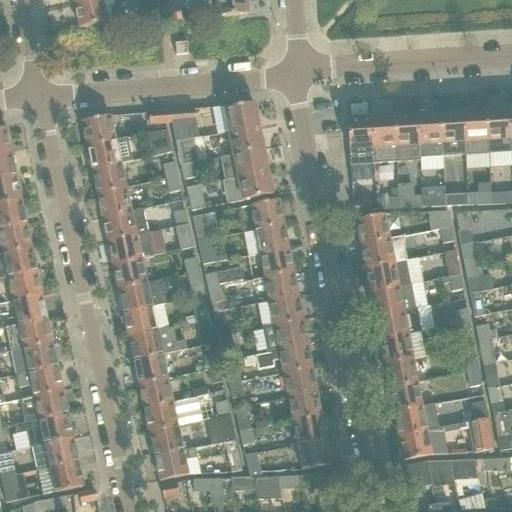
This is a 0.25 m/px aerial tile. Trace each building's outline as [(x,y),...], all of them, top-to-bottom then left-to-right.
[(102,0),(88,0),(74,3),(79,28),(107,22),(102,0)] [(245,0),(215,0),(217,17),(247,15),(245,0)] [(181,7),(164,8),(165,21),(181,20),(181,7)] [(159,21),(158,8),(143,9),(144,22),(159,21)] [(187,43),(175,44),(176,53),(176,56),(187,55),(187,54),(187,43)] [(224,110),(228,134),(258,128),(253,105),(224,110)] [(171,123),(175,143),(193,140),(198,139),(195,121),(194,109),(186,110),(170,111),(171,123)] [(505,111),(483,112),(485,142),(486,154),(509,152),(507,141),(505,111)] [(148,113),(148,114),(149,125),(165,124),(164,112),(148,113)] [(483,112),(460,113),(462,143),(463,156),(486,155),(486,154),(485,142),(483,112)] [(460,113),(438,115),(441,158),(463,156),(462,143),(460,113)] [(438,115),(415,116),(418,159),(419,159),(441,158),(438,115)] [(415,116),(393,118),(395,148),(396,163),(419,161),(419,159),(418,159),(415,116)] [(82,123),(87,148),(115,141),(110,117),(82,123)] [(372,149),(395,148),(393,118),(370,119),(372,149)] [(370,119),(347,121),(349,151),(350,167),(373,165),(372,149),(370,119)] [(0,154),(10,153),(5,130),(6,129),(6,128),(0,129),(0,154)] [(228,134),(233,156),(262,150),(258,128),(228,134)] [(167,131),(156,133),(160,156),(172,153),(167,131)] [(115,141),(87,148),(92,171),(121,165),(132,163),(127,139),(115,141)] [(193,140),(175,143),(180,166),(192,164),(197,163),(193,140)] [(220,159),(224,181),(267,173),(262,150),(233,156),(220,159)] [(0,154),(0,179),(15,177),(10,153),(0,154)] [(174,163),(161,166),(165,180),(177,178),(174,163)] [(192,164),(180,166),(183,181),(195,178),(192,164)] [(92,171),(97,195),(126,189),(121,165),(92,171)] [(267,173),(224,181),(229,204),(271,196),(267,173)] [(0,204),(20,200),(15,177),(0,179),(0,204)] [(177,178),(165,180),(168,194),(180,192),(177,178)] [(200,186),(185,189),(190,212),(205,209),(200,186)] [(390,196),(384,197),(384,211),(398,210),(398,199),(397,188),(390,189),(390,196)] [(444,188),(421,189),(422,209),(445,208),(444,196),(444,188)] [(97,195),(102,219),(131,213),(126,189),(97,195)] [(507,193),(490,194),(490,205),(507,205),(507,203),(507,193)] [(490,194),(466,195),(467,207),(490,205),(490,194)] [(466,195),(444,196),(445,208),(467,207),(466,195)] [(0,204),(0,229),(26,224),(20,200),(0,204)] [(352,204),(355,215),(370,212),(367,200),(352,204)] [(250,206),(255,231),(283,225),(278,201),(250,206)] [(171,213),(174,228),(188,225),(184,210),(171,213)] [(108,243),(146,235),(141,211),(131,213),(102,219),(108,243)] [(448,212),(427,214),(430,232),(438,230),(450,228),(451,227),(448,212)] [(465,213),(454,215),(460,246),(471,244),(465,213)] [(204,215),(191,218),(197,242),(209,240),(204,215)] [(356,221),(360,246),(389,240),(384,215),(356,221)] [(0,229),(0,244),(2,254),(31,248),(26,224),(0,229)] [(188,225),(174,228),(177,244),(191,241),(188,225)] [(255,231),(259,255),(288,249),(283,225),(255,231)] [(450,228),(438,230),(441,245),(453,243),(450,228)] [(146,235),(108,243),(113,267),(141,261),(166,255),(160,232),(146,235)] [(209,240),(197,242),(202,266),(215,263),(209,240)] [(360,246),(365,270),(394,264),(389,240),(360,246)] [(460,246),(459,247),(464,271),(476,269),(472,244),(471,244),(460,246)] [(0,279),(7,278),(36,272),(31,248),(2,254),(0,254),(0,279)] [(259,255),(264,279),(293,273),(288,249),(259,255)] [(455,252),(443,254),(448,279),(460,277),(455,252)] [(183,261),(186,275),(198,273),(195,258),(183,261)] [(113,267),(118,291),(146,285),(141,261),(113,267)] [(365,270),(370,294),(398,288),(410,286),(405,262),(394,264),(365,270)] [(240,269),(217,273),(219,285),(242,281),(240,269)] [(7,278),(13,302),(41,296),(36,272),(7,278)] [(198,273),(186,275),(192,300),(203,297),(204,297),(198,273)] [(217,273),(204,276),(210,304),(223,302),(219,285),(217,273)] [(269,303),(297,297),(293,273),(264,279),(269,303)] [(490,276),(466,280),(469,295),(480,293),(492,290),(490,276)] [(448,279),(436,281),(437,286),(449,284),(450,293),(462,291),(460,277),(448,279)] [(146,285),(118,291),(123,315),(152,308),(165,306),(160,282),(146,285)] [(370,294),(374,317),(403,312),(415,310),(410,286),(398,288),(370,294)] [(480,293),(469,295),(473,319),(484,316),(480,293)] [(13,302),(18,326),(46,320),(41,296),(13,302)] [(192,300),(191,300),(196,323),(208,320),(203,297),(192,300)] [(269,303),(274,327),(302,321),(297,297),(269,303)] [(123,315),(128,338),(157,332),(152,308),(123,315)] [(403,312),(374,317),(379,341),(408,336),(421,333),(416,309),(415,310),(403,312)] [(466,310),(453,312),(456,327),(458,327),(468,325),(466,310)] [(18,326),(23,350),(52,344),(46,320),(18,326)] [(227,321),(215,323),(217,338),(230,335),(227,321)] [(267,353),(278,351),(307,345),(302,321),(274,327),(263,329),(267,353)] [(460,340),(452,342),(454,352),(459,351),(473,348),(468,325),(458,327),(460,340)] [(475,328),(474,328),(477,343),(490,341),(487,326),(475,328)] [(210,328),(198,331),(202,347),(213,344),(210,328)] [(133,362),(162,356),(185,351),(187,351),(185,342),(175,345),(172,329),(157,332),(128,338),(133,362)] [(230,335),(217,338),(220,353),(233,350),(230,335)] [(379,341),(384,365),(412,360),(408,336),(379,341)] [(490,341),(477,343),(482,367),(494,364),(490,341)] [(12,352),(17,376),(57,368),(52,344),(23,350),(12,352)] [(279,352),(243,360),(244,368),(257,365),(258,371),(273,368),(272,362),(280,360),(283,375),(312,369),(307,345),(278,351),(279,352)] [(216,355),(204,358),(207,371),(219,369),(216,355)] [(133,362),(139,386),(167,380),(162,356),(133,362)] [(476,357),(463,360),(466,374),(479,372),(476,357)] [(384,365),(388,389),(417,384),(412,360),(384,365)] [(31,386),(34,398),(62,391),(57,368),(17,376),(19,389),(31,386)] [(219,369),(207,371),(210,385),(222,382),(219,369)] [(237,369),(225,372),(228,386),(229,386),(240,383),(237,369)] [(283,375),(288,399),(316,393),(312,369),(283,375)] [(479,372),(466,374),(469,388),(482,386),(479,372)] [(496,373),(484,376),(487,391),(499,389),(496,373)] [(139,386),(144,410),(172,404),(167,380),(139,386)] [(229,386),(228,386),(231,400),(232,400),(233,400),(244,397),(240,383),(229,386)] [(388,389),(393,413),(422,408),(417,384),(388,389)] [(499,389),(487,391),(492,415),(504,413),(499,389)] [(19,401),(24,425),(67,415),(62,391),(34,398),(19,401)] [(288,399),(293,423),(321,417),(316,393),(288,399)] [(226,401),(215,403),(219,419),(229,417),(226,401)] [(144,410),(149,434),(177,428),(172,404),(144,410)] [(422,408),(393,413),(398,437),(438,429),(434,405),(422,408)] [(495,439),(507,437),(510,436),(505,413),(504,413),(492,415),(491,415),(495,439)] [(29,449),(32,448),(72,439),(67,415),(24,425),(14,427),(16,435),(26,433),(29,449)] [(248,416),(236,419),(239,433),(251,431),(248,416)] [(229,417),(219,419),(223,439),(234,437),(229,417)] [(293,423),(297,447),(326,441),(321,417),(293,423)] [(468,422),(474,453),(492,450),(486,418),(468,422)] [(149,434),(154,458),(183,452),(177,428),(149,434)] [(438,429),(398,437),(403,462),(422,458),(431,456),(447,455),(442,429),(438,429)] [(251,431),(239,433),(242,447),(254,445),(251,431)] [(507,437),(495,439),(498,453),(510,451),(507,437)] [(37,472),(49,469),(78,463),(72,439),(32,448),(37,472)] [(326,441),(297,447),(302,471),(331,466),(326,441)] [(241,471),(234,442),(224,444),(231,473),(241,471)] [(183,452),(154,458),(159,482),(188,476),(185,462),(196,459),(194,449),(183,452)] [(10,452),(0,454),(0,471),(2,479),(15,477),(10,452)] [(250,479),(254,479),(261,479),(256,454),(245,456),(250,479)] [(510,459),(496,460),(496,472),(510,471),(510,459)] [(496,460),(480,461),(481,472),(496,472),(496,460)] [(472,461),(450,463),(450,472),(452,478),(476,478),(472,461)] [(78,463),(49,469),(54,494),(83,487),(78,463)] [(404,468),(408,491),(431,487),(426,463),(404,468)] [(450,472),(450,463),(428,464),(433,487),(451,483),(450,478),(452,478),(450,472)] [(348,480),(345,469),(330,472),(332,484),(348,480)] [(15,477),(2,479),(7,503),(27,498),(22,475),(18,476),(15,477)] [(316,475),(301,477),(301,488),(302,488),(318,485),(316,475)] [(301,477),(282,478),(283,489),(301,488),(301,477)] [(276,478),(261,479),(254,479),(254,490),(257,501),(281,500),(278,489),(277,489),(276,478)] [(239,480),(230,480),(233,492),(255,491),(254,490),(254,479),(250,479),(239,480)] [(209,480),(192,480),(192,493),(209,493),(209,480)] [(222,480),(209,480),(209,493),(209,496),(209,503),(222,503),(222,480)] [(161,488),(163,499),(179,496),(176,484),(161,488)] [(97,501),(95,491),(79,494),(81,504),(97,501)] [(66,497),(50,501),(52,511),(68,507),(66,497)] [(46,511),(52,511),(50,501),(35,504),(36,511),(46,511)] [(448,511),(448,503),(437,504),(438,511),(448,511)]
